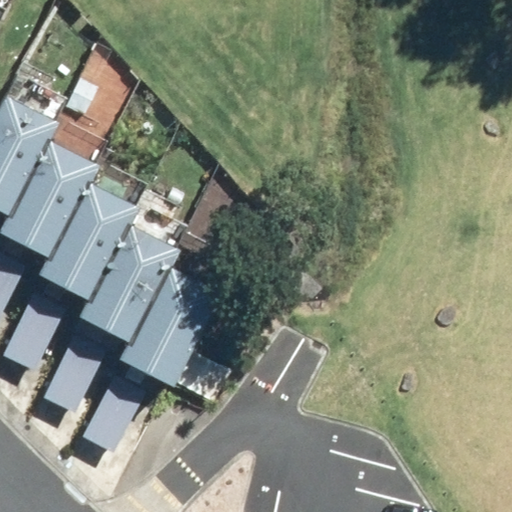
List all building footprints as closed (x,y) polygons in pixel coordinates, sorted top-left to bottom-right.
[(139,66),(89,43),(62,103),(111,126),(139,66)] [(0,195),(34,117),(15,109),(0,102),(0,195)] [(0,208),(0,332),(71,170),(25,151),(0,208)] [(0,345),(0,369),(37,385),(108,222),(62,202),(0,345)] [(41,396),(86,415),(157,252),(112,232),(41,396)] [(89,436),(134,456),(205,292),(160,273),(89,436)]
